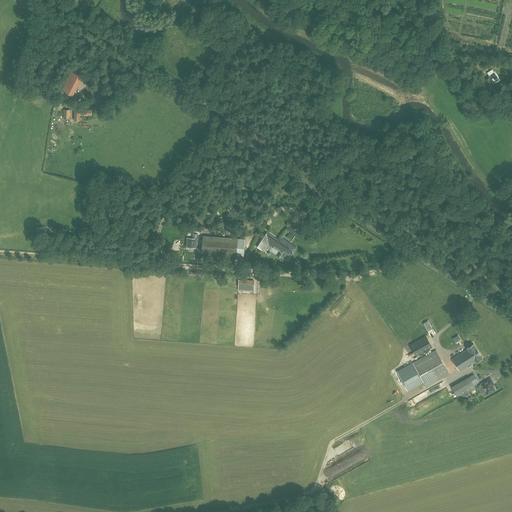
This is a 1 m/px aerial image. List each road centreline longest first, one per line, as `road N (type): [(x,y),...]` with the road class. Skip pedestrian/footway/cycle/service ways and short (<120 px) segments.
road 1 (secondary): [(511,318),(23,0)]
road 2 (track): [(411,252),(357,279),(0,254)]
road 3 (track): [(406,400),(332,442),(312,493),(221,511)]
